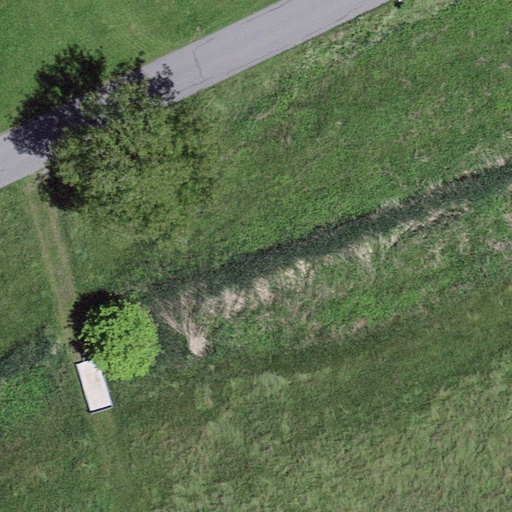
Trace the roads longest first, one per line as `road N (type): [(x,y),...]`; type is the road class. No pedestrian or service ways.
road 1 (track): [(29,148),(131,511)]
road 2 (tertiary): [(0,163),(340,0)]
